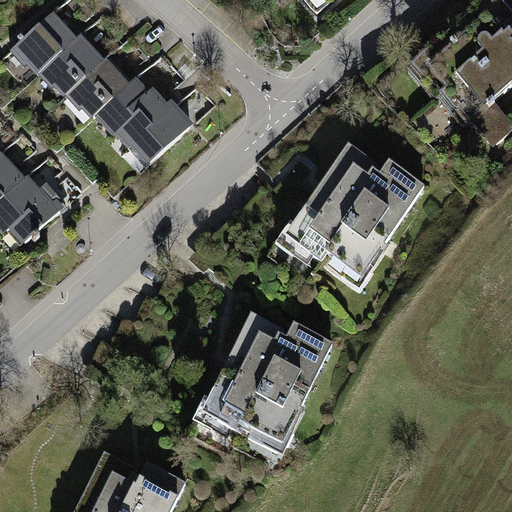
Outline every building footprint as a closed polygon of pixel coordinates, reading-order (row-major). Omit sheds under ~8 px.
[(511,14),(499,0),(487,0),(415,62),(432,82),(435,80),(456,105),(459,102),(475,120),(488,109),(490,111),(495,106),(493,104),(511,88),(511,14)] [(74,45),(78,41),(55,14),(50,18),(74,45)] [(39,76),(43,72),(74,45),(50,18),(15,49),(28,64),(39,76)] [(101,67),(105,63),(82,37),(78,41),(101,67)] [(66,98),(70,94),(101,67),(78,41),(74,45),(43,72),(56,87),(66,98)] [(28,64),(15,49),(11,53),(24,68),(28,64)] [(128,88),(132,85),(109,59),(105,63),(128,88)] [(432,82),(415,62),(406,70),(433,102),(437,99),(464,130),(475,120),(459,102),(456,105),(435,80),(432,82)] [(93,120),(98,115),(128,88),(105,63),(101,67),(70,94),(84,109),(93,120)] [(43,72),(39,76),(52,90),(56,87),(43,72)] [(151,105),(155,101),(137,80),(132,85),(151,105)] [(116,136),(120,132),(133,146),(150,165),(191,130),(173,110),(168,115),(155,101),(151,105),(132,85),(128,88),(98,115),(116,136)] [(80,112),(84,109),(70,94),(66,98),(80,112)] [(98,115),(93,120),(111,140),(116,136),(98,115)] [(120,132),(116,136),(129,150),(133,146),(120,132)] [(295,226),(292,231),(306,240),(301,248),(315,258),(322,263),(328,254),(335,259),(348,268),(342,277),(361,289),(373,272),(369,269),(425,187),(389,163),(379,177),(375,174),(379,168),(349,148),(295,226)] [(0,156),(0,162),(21,185),(25,182),(2,155),(0,156)] [(0,203),(21,185),(0,162),(0,203)] [(126,187),(109,169),(97,179),(114,198),(126,187)] [(25,182),(21,185),(0,203),(0,224),(7,233),(11,229),(25,245),(31,239),(34,242),(38,239),(35,236),(60,213),(46,197),(42,201),(25,182)] [(292,231),(295,226),(291,224),(277,244),(309,266),(315,258),(301,248),(306,240),(292,231)] [(348,268),(335,259),(329,267),(342,277),(348,268)] [(210,401),(207,407),(222,414),(218,423),(232,431),(242,435),(244,431),(246,426),(268,437),(273,428),(288,436),(290,431),(333,345),(294,326),(287,341),(281,338),(284,332),(252,317),(210,401)] [(207,407),(210,401),(205,399),(193,423),(228,440),(232,431),(218,423),(222,414),(207,407)] [(246,426),(244,431),(251,435),(249,439),(283,456),(294,433),(290,431),(288,436),(273,428),(268,437),(246,426)] [(76,511),(171,511),(186,483),(141,461),(136,471),(104,456),(76,511)]
